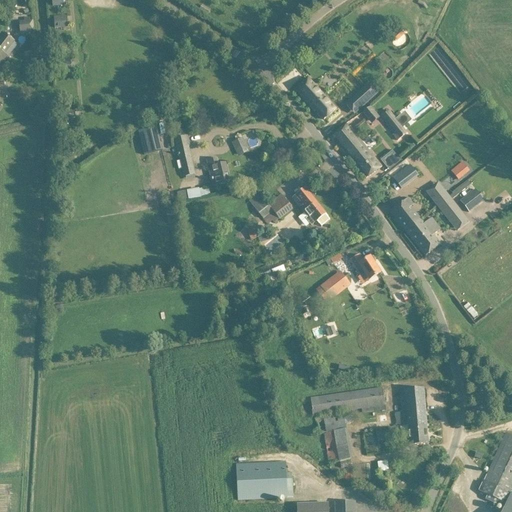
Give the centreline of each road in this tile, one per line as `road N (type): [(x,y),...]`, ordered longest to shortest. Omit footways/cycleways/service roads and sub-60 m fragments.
road 1 (unclassified): [(424,511),(459,420),(445,332),(415,266),(257,72)]
road 2 (unclassified): [(257,72),(160,0)]
